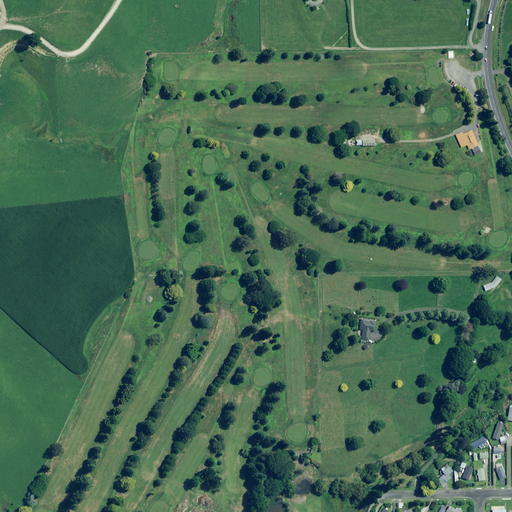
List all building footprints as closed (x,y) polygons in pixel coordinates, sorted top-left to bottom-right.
[(483,151),(477,134),(458,141),(463,154),(472,151),(473,155),(483,151)] [(378,150),(377,142),(365,141),(363,144),(353,143),(353,149),(378,150)] [(500,279),(495,275),(490,283),(482,286),(484,291),(493,287),(500,279)] [(375,320),(360,319),(359,329),(361,329),(360,342),(366,343),(367,341),(368,341),(369,331),(374,332),(375,320)] [(502,424),(496,422),(491,438),(497,440),(502,424)] [(485,442),(482,436),(468,444),(471,450),(478,446),(479,449),(485,446),(483,443),(485,442)] [(502,467),(501,463),(495,465),(496,467),(495,468),(499,480),(505,478),(501,467),(502,467)] [(453,472),(447,466),(440,473),(442,475),(436,480),(441,485),(445,482),(450,478),(449,476),(453,472)] [(472,468),(466,466),(461,478),(468,480),(472,468)] [(484,480),(483,468),(476,469),(478,481),(484,480)]
